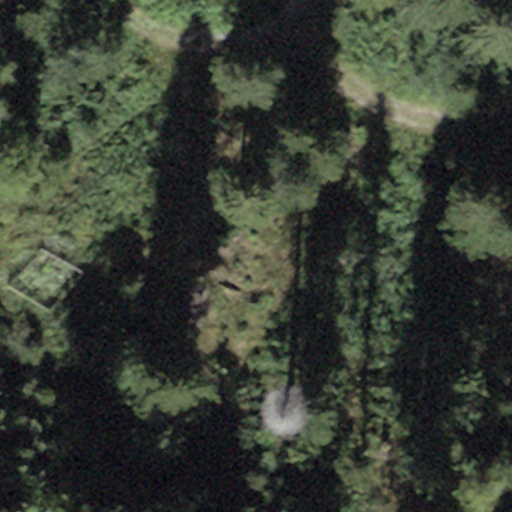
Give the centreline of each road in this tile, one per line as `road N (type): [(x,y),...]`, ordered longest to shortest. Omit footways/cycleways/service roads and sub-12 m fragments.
road 1 (track): [(292,29),(329,76),(438,130),(511,112)]
road 2 (track): [(292,29),(170,22),(136,0)]
